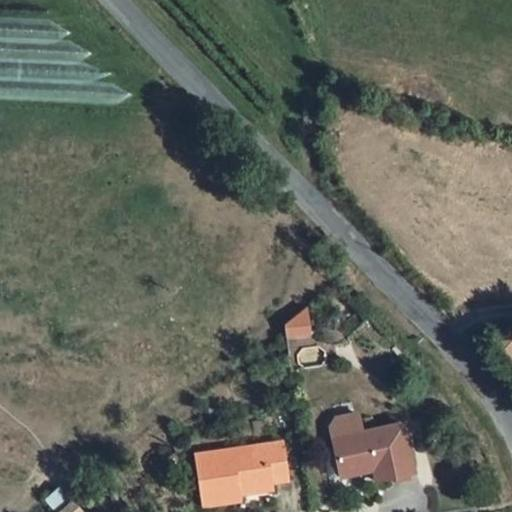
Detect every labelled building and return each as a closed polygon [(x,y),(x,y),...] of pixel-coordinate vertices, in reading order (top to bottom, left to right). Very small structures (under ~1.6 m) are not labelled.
[(281,317),(284,339),(311,334),(308,313),(281,317)] [(511,332),(511,329),(494,316),(480,335),(500,349),(511,332)] [(290,366),(318,364),(316,337),(288,339),(290,366)] [(397,468),(385,422),(351,430),(346,412),(323,417),(316,428),(326,468),(359,460),(363,476),(397,468)] [(270,471),(264,439),(182,454),(190,501),(223,495),(220,480),(270,471)] [(55,511),(82,511),(69,499),(55,511)]
